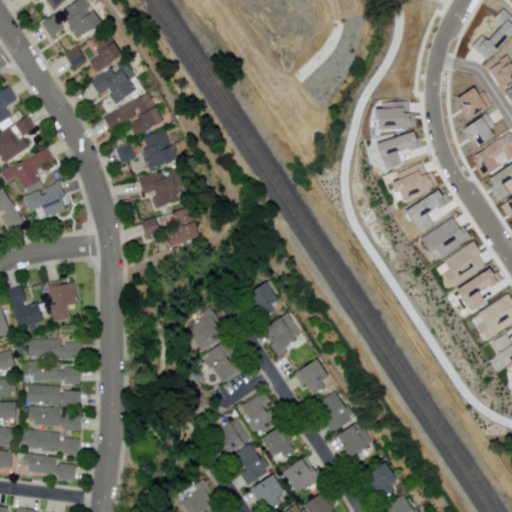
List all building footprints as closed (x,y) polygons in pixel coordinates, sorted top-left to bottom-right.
[(72,0),(56,12),(50,3),(53,1),(52,0),(43,0),(40,2),(38,0),(72,0)] [(83,0),(87,0),(93,8),(89,11),(93,17),(97,14),(105,25),(80,41),(68,23),(73,19),(68,11),(83,0)] [(58,18),(67,31),(54,40),(45,27),(58,18)] [(94,41),(109,31),(126,58),(100,74),(93,63),(103,56),(100,53),(103,51),(100,46),(98,48),(94,41)] [(80,48),(89,62),(77,70),(68,57),(80,48)] [(128,61),(139,78),(133,82),(140,92),(119,106),(113,97),(115,95),(112,90),(102,97),(94,83),(114,70),(118,77),(124,72),(120,67),(128,61)] [(0,96),(12,89),(20,101),(8,109),(15,118),(0,128),(0,96)] [(151,95),(159,110),(159,109),(167,123),(139,138),(132,126),(139,122),(139,123),(143,121),(141,117),(128,124),(129,125),(114,133),(107,120),(151,95)] [(31,118),(39,130),(26,139),(18,126),(31,118)] [(22,143),(26,140),(32,149),(8,166),(0,154),(0,137),(13,129),(22,143)] [(168,132),(172,143),(168,145),(170,150),(174,148),(180,162),(153,173),(147,160),(148,159),(145,152),(149,150),(146,141),(168,132)] [(134,145),(140,160),(125,166),(119,151),(134,145)] [(58,163),(39,173),(44,182),(43,182),(46,187),(30,196),(20,178),(10,184),(5,174),(50,149),(58,163)] [(181,169),(187,188),(180,190),(184,202),(160,210),(156,200),(160,198),(158,192),(147,196),(143,182),(165,174),(168,181),(174,179),(172,172),(181,169)] [(63,185),(69,199),(65,201),(70,212),(50,220),(45,209),(32,214),(26,199),(63,185)] [(0,192),(5,189),(27,224),(13,233),(4,220),(9,217),(6,212),(0,215),(0,192)] [(177,214),(195,209),(204,240),(175,249),(172,239),(184,236),(182,230),(186,229),(183,221),(180,222),(177,214)] [(158,219),(164,234),(150,239),(145,224),(158,219)] [(245,299),(273,281),(281,293),(279,295),(282,300),(274,306),(278,312),(267,319),(262,312),(256,316),(245,299)] [(50,284),(65,282),(66,285),(79,283),(82,304),(71,306),(73,320),(57,323),(50,284)] [(25,286),(30,302),(26,303),(28,308),(41,303),(48,322),(24,330),(11,291),(25,286)] [(0,309),(5,308),(13,333),(0,337),(0,309)] [(205,314),(214,309),(221,321),(218,322),(221,327),(219,329),(226,339),(204,352),(191,331),(197,327),(195,324),(207,317),(205,314)] [(290,314),(304,335),(298,339),(300,342),(288,349),(291,354),(283,359),(274,346),(279,343),(277,340),(275,341),(268,329),(290,314)] [(66,340),(66,348),(68,348),(68,344),(85,344),(85,360),(68,360),(68,357),(61,357),(61,360),(39,360),(39,357),(32,357),(31,341),(66,340)] [(229,342),(237,354),(231,358),(233,361),(236,358),(238,360),(241,357),(249,369),(226,384),(216,368),(212,371),(207,363),(212,359),(209,355),(229,342)] [(0,353),(15,351),(18,367),(11,369),(3,371),(3,373),(0,373),(0,353)] [(322,359),(333,377),(325,383),(329,389),(320,395),(315,388),(312,390),(309,385),(306,387),(298,375),(322,359)] [(64,363),(64,372),(68,372),(68,369),(84,368),(84,385),(68,385),(68,381),(32,382),(31,364),(64,363)] [(224,389),(230,402),(257,391),(251,378),(224,389)] [(0,380),(19,380),(19,393),(14,393),(14,398),(0,398),(0,380)] [(64,387),(64,395),(67,395),(67,392),(84,392),(83,408),(66,407),(66,405),(59,404),(59,406),(38,405),(38,403),(31,403),(31,386),(64,387)] [(266,434),(264,431),(259,434),(253,424),(255,422),(245,407),(268,392),(275,402),(271,404),(273,407),(269,410),(271,413),(277,409),(285,422),(266,434)] [(318,406),(339,392),(349,408),(351,406),(357,415),(352,418),(355,422),(336,434),(327,420),(332,416),(330,412),(324,416),(318,406)] [(0,403),(19,403),(19,420),(12,420),(12,422),(0,422),(0,403)] [(66,410),(65,418),(68,419),(68,415),(85,416),(84,433),(67,432),(68,428),(37,426),(37,421),(32,420),(33,408),(66,410)] [(239,420),(254,441),(231,456),(215,432),(231,421),(233,424),(239,420)] [(362,422),(376,443),(370,447),(372,450),(361,457),(364,461),(354,468),(345,455),(350,451),(340,436),(362,422)] [(0,427),(18,430),(17,442),(11,442),(10,447),(0,445),(0,427)] [(285,428),(292,440),(294,439),(296,443),(294,445),(299,453),(289,459),(285,453),(277,457),(266,440),(285,428)] [(31,430),(64,434),(62,444),(67,445),(67,438),(84,440),(82,457),(65,455),(65,452),(58,451),(57,452),(28,449),(31,430)] [(231,460),(254,444),(265,461),(268,459),(273,467),(268,470),(271,474),(252,487),(245,476),(249,474),(247,471),(244,474),(240,468),(237,470),(231,460)] [(0,451),(16,453),(14,470),(0,468),(0,451)] [(28,454),(60,458),(59,467),(63,468),(64,464),(80,466),(77,482),(61,480),(62,477),(31,473),(32,467),(26,467),(28,454)] [(307,459),(313,469),(316,467),(319,472),(322,470),(331,483),(322,488),(320,484),(308,492),(307,490),(300,494),(286,473),(307,459)] [(389,463),(401,481),(393,487),(397,493),(388,499),(382,491),(380,492),(369,477),(389,463)] [(277,475),(289,493),(281,498),(286,505),(276,511),(273,508),(268,511),(254,491),(277,475)] [(198,487),(207,481),(215,494),(212,496),(215,500),(212,503),(217,511),(188,511),(183,504),(190,500),(189,498),(200,491),(198,487)] [(329,491),(338,504),(335,505),(338,509),(336,511),(312,511),(308,506),(324,495),(323,495),(329,491)] [(384,511),(407,495),(417,511),(420,510),(421,511),(384,511)]
